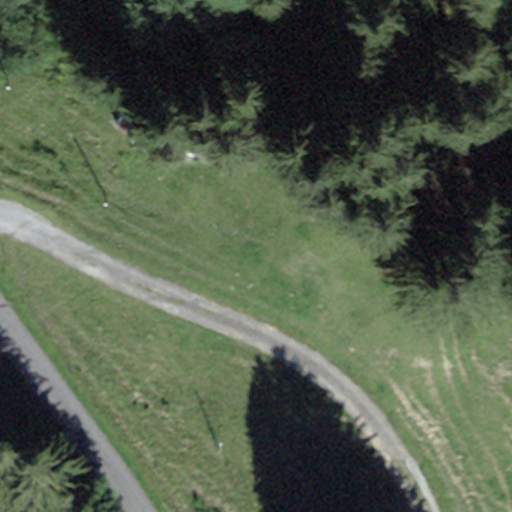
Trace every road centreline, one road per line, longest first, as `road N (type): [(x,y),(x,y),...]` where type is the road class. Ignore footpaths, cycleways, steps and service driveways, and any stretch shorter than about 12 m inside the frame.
road 1 (track): [(429,511),(393,438),(303,364),(0,220)]
road 2 (unclassified): [(134,511),(0,323)]
